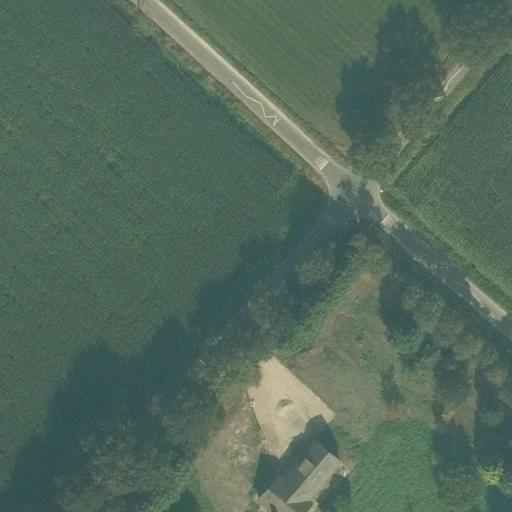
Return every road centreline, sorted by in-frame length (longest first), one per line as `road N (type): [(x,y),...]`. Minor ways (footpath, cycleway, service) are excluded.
road 1 (unclassified): [(90,511),(358,192)]
road 2 (unclassified): [(358,192),(146,0)]
road 3 (unclassified): [(358,192),(511,15)]
road 4 (unclassified): [(511,324),(358,192)]
